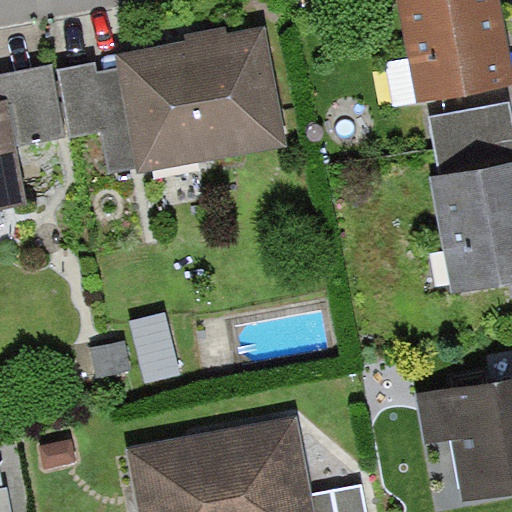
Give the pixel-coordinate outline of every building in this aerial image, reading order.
[(511,57),(500,0),(401,0),(423,105),(511,87),(511,57)] [(200,42),(115,59),(118,73),(138,170),(137,176),(286,148),(264,30),(200,42)] [(68,137),(56,74),(54,66),(0,76),(0,109),(10,108),(16,147),(68,137)] [(113,175),(138,170),(118,73),(98,76),(96,66),(56,74),(68,137),(104,130),(113,175)] [(433,121),(443,176),(511,163),(511,117),(510,107),(433,121)] [(10,108),(0,109),(0,208),(26,205),(16,147),(10,108)] [(511,163),(443,176),(432,177),(451,296),(511,286),(511,163)] [(171,311),(136,320),(153,385),(188,376),(171,311)] [(125,341),(93,347),(98,374),(130,369),(125,341)] [(511,381),(418,397),(426,447),(459,442),(468,499),(511,491),(511,381)] [(196,436),(127,450),(139,511),(367,511),(363,487),(310,498),(294,417),(196,436)] [(72,441),(43,447),(47,467),(76,461),(72,441)] [(0,511),(10,511),(7,491),(0,491),(0,511)]
